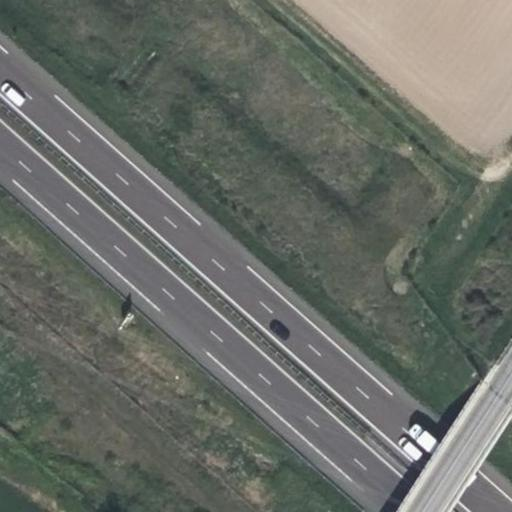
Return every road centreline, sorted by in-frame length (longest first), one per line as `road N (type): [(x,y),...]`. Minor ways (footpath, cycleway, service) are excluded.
road 1 (motorway): [(493,511),(0,71)]
road 2 (motorway): [(0,140),(415,511)]
road 3 (tertiary): [(423,511),(511,369)]
